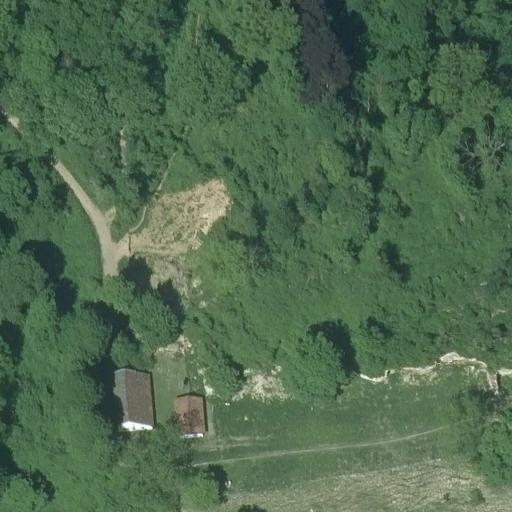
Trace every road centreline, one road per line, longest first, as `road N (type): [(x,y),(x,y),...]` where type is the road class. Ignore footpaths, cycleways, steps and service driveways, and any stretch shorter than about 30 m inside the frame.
road 1 (track): [(103,228),(123,167),(110,0)]
road 2 (track): [(103,228),(59,167),(0,109)]
